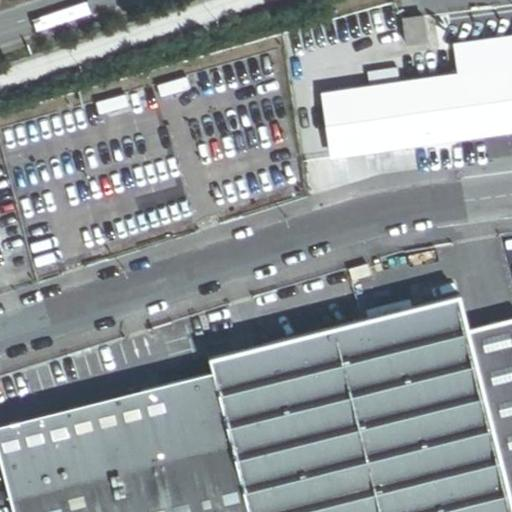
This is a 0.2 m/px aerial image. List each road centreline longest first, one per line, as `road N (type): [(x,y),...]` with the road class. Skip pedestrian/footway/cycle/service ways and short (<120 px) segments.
road 1 (unclassified): [(0,338),(378,225),(511,198)]
road 2 (unknown): [(300,248),(275,179),(268,117),(278,85),(316,74)]
road 3 (unknown): [(192,280),(161,160),(176,112)]
road 4 (unknown): [(0,147),(24,134),(43,146),(87,245)]
road 5 (unknown): [(31,328),(0,199)]
